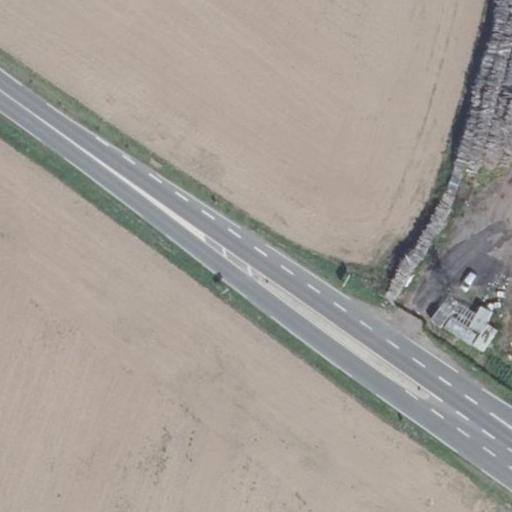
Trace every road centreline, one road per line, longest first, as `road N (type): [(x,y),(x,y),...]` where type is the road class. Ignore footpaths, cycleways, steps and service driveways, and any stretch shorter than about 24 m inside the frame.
road 1 (primary): [(458,401),(36,115)]
road 2 (primary): [(36,115),(430,420)]
